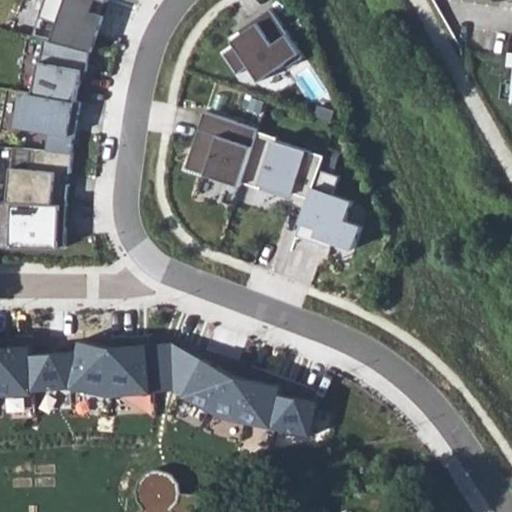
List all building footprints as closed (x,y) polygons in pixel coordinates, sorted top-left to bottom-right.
[(94,12),(97,0),(65,0),(57,25),(45,21),(39,38),(44,39),(91,54),(96,55),(108,16),(94,12)] [(237,44),(224,53),(239,73),(249,66),(261,82),(302,52),(271,10),(232,38),(237,44)] [(81,99),(91,54),(44,39),(32,92),(81,99)] [(75,152),(81,99),(32,92),(23,91),(16,125),(46,133),(46,149),(75,152)] [(246,183),(263,134),(206,115),(188,168),(244,187),(246,183)] [(312,198),(321,169),(326,155),(263,134),(246,183),(294,198),(296,193),(312,198)] [(69,203),(75,152),(46,149),(32,148),(30,168),(12,168),(10,200),(17,201),(63,203),(69,203)] [(318,236),(358,249),(366,223),(350,218),(356,200),(338,194),(344,176),(321,169),(312,198),(304,223),(321,228),(318,236)] [(64,246),(63,203),(17,201),(16,244),(64,246)] [(178,389),(175,340),(115,347),(80,339),(80,352),(37,356),(34,344),(0,345),(0,397),(37,396),(36,389),(72,388),(74,395),(122,399),(178,389)] [(316,437),(320,398),(280,386),(208,361),(175,340),(178,389),(211,410),(246,421),(277,428),(316,437)] [(181,511),(183,470),(143,469),(141,511),(181,511)]
